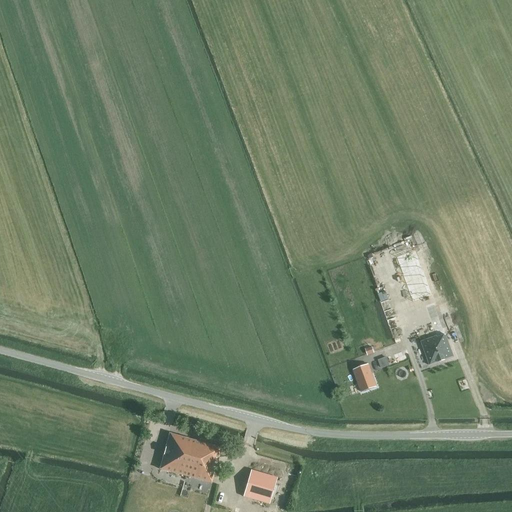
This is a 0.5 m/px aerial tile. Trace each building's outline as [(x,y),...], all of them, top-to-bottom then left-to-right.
[(405,240),(387,247),(406,298),(400,300),(404,314),(429,306),(421,282),(420,282),(414,264),(405,240)] [(436,340),(421,346),(429,370),(453,361),(445,339),(437,342),(436,340)] [(416,380),(407,354),(393,359),(397,370),(387,373),(391,383),(401,379),(403,387),(415,383),(414,381),(416,380)] [(369,365),(354,371),(362,393),(377,388),(369,365)] [(213,483),(222,449),(170,435),(160,469),(213,483)] [(269,504),(277,478),(251,470),(243,496),(269,504)]
